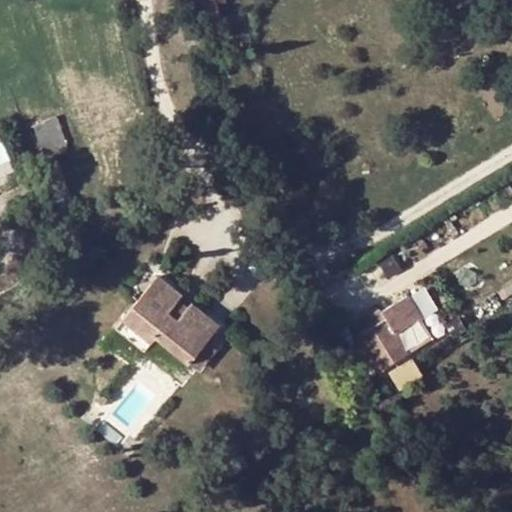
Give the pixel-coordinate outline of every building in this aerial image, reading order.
[(103,27),(120,101),(136,97),(119,23),(103,27)] [(42,147),(60,206),(72,202),(59,155),(68,151),(64,139),(42,147)] [(133,309),(197,356),(221,324),(191,301),(182,313),(173,307),(182,295),(158,276),(133,309)] [(411,321),(398,299),(379,310),(384,320),(391,333),(411,321)] [(191,364),(197,356),(133,309),(118,328),(150,352),(159,340),(191,364)] [(379,310),(353,325),(357,334),(384,320),(379,310)] [(404,355),(391,333),(384,320),(357,334),(378,370),(404,355)] [(395,377),(397,379),(408,373),(405,368),(395,377)] [(397,379),(409,389),(417,382),(408,373),(397,379)] [(265,443),(271,451),(279,447),(271,433),(263,439),(265,443)] [(205,459),(223,480),(246,466),(241,458),(238,453),(240,439),(210,436),(205,459)] [(241,458),(246,466),(271,451),(265,443),(241,458)]
